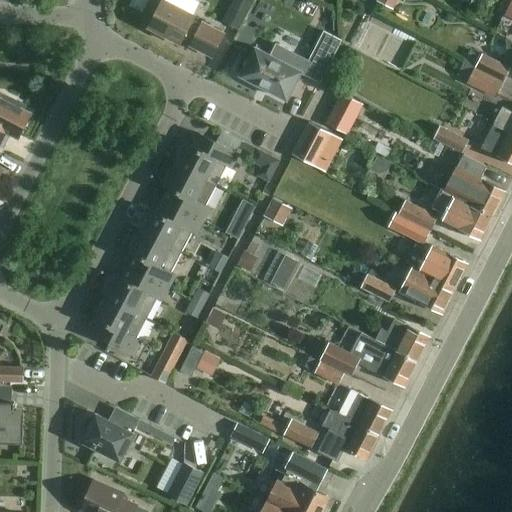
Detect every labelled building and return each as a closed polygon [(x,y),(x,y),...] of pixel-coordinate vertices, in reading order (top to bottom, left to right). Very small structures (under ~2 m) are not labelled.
[(152,0),(148,0),(142,14),(153,19),(148,27),(153,29),(151,33),(163,40),(165,36),(179,43),(182,38),(191,43),(190,45),(211,56),(223,34),(201,22),(201,24),(191,19),(194,15),(164,0),(161,0),(160,4),(152,0)] [(247,14),(254,0),(233,0),(231,6),(247,14)] [(511,14),(511,0),(507,0),(502,10),(511,14)] [(310,60),(303,72),(320,80),(321,78),(341,40),(324,32),(310,60)] [(255,45),(240,75),(287,100),(301,71),(303,72),(310,60),(276,43),(271,54),(255,45)] [(470,51),(465,61),(475,66),(480,56),(470,51)] [(480,56),(475,66),(504,80),(510,67),(482,53),(480,56)] [(465,61),(458,73),(469,79),(475,67),(475,66),(465,61)] [(467,81),(496,96),(503,81),(475,67),(469,79),(467,81)] [(341,93),(326,122),(347,133),(362,104),(341,93)] [(17,138),(30,113),(23,109),(25,105),(2,94),(0,97),(0,144),(4,146),(10,134),(17,138)] [(494,122),(511,131),(511,110),(502,106),(494,122)] [(309,122),(292,154),(314,165),(331,133),(309,122)] [(511,162),(511,131),(494,122),(481,147),(498,155),(498,156),(511,162)] [(440,126),(434,139),(461,153),(467,140),(440,126)] [(178,160),(176,164),(216,185),(227,164),(231,167),(238,154),(198,132),(191,145),(187,142),(185,146),(182,145),(175,158),(178,160)] [(379,142),(375,150),(387,156),(391,148),(379,142)] [(455,171),(446,190),(493,215),(506,191),(481,177),(486,166),(464,155),(455,171)] [(169,188),(163,200),(203,221),(210,208),(205,206),(216,185),(176,164),(173,168),(171,167),(164,180),(166,182),(164,186),(169,188)] [(493,215),(446,190),(441,188),(431,209),(445,215),(443,220),(461,229),(461,228),(481,239),(493,215)] [(289,208),(273,198),(263,216),(280,225),(289,208)] [(143,226),(141,231),(181,252),(192,231),(197,233),(203,221),(163,200),(156,211),(152,209),(150,213),(147,211),(140,225),(143,226)] [(430,229),(437,215),(406,200),(399,213),(429,229),(430,229)] [(397,212),(389,226),(422,243),(429,229),(399,213),(397,212)] [(231,226),(227,233),(239,239),(243,232),(231,226)] [(134,255),(128,266),(168,287),(175,275),(170,272),(181,252),(141,231),(139,235),(136,233),(129,247),(131,248),(129,252),(134,255)] [(413,267),(455,288),(468,263),(447,252),(446,253),(433,247),(420,270),(413,266),(413,267)] [(216,251),(209,266),(220,272),(228,257),(216,251)] [(244,251),(236,266),(248,272),(256,257),(244,251)] [(285,255),(271,283),(283,289),(297,261),(285,255)] [(108,293),(106,297),(146,318),(157,297),(162,300),(168,287),(128,266),(122,278),(117,275),(115,279),(112,278),(105,292),(108,293)] [(400,291),(413,297),(443,313),(455,288),(413,267),(400,291)] [(368,274),(362,287),(389,300),(395,288),(368,274)] [(192,299),(203,305),(209,293),(198,287),(192,299)] [(146,318),(106,297),(104,301),(101,300),(94,313),(97,315),(95,319),(99,321),(93,333),(133,354),(140,341),(136,339),(146,318)] [(192,299),(185,312),(196,317),(203,305),(192,299)] [(214,308),(206,323),(217,329),(225,314),(214,308)] [(381,327),(375,340),(417,362),(430,337),(394,318),(388,331),(381,327)] [(0,380),(22,381),(23,367),(0,365),(0,334),(4,327),(0,324),(0,380)] [(154,368),(149,377),(165,385),(170,376),(188,340),(173,332),(154,368)] [(417,362),(375,340),(361,333),(351,354),(329,342),(328,344),(321,358),(353,374),(358,363),(379,373),(405,386),(417,362)] [(320,340),(313,354),(321,358),(328,344),(320,340)] [(46,360),(47,348),(9,345),(8,357),(46,360)] [(212,377),(221,359),(203,351),(195,369),(212,377)] [(321,361),(315,373),(338,384),(344,373),(321,361)] [(352,390),(340,414),(380,435),(392,411),(352,390)] [(0,441),(21,442),(21,446),(22,446),(23,421),(22,421),(22,415),(13,414),(14,402),(0,401),(0,441)] [(329,428),(317,451),(337,462),(344,448),(367,460),(380,435),(340,414),(331,409),(323,425),(329,428)] [(88,428),(82,440),(120,460),(127,445),(140,452),(148,436),(134,429),(132,433),(96,414),(94,417),(89,416),(85,424),(88,428)] [(283,436),(287,426),(263,414),(259,424),(283,436)] [(310,447),(318,432),(292,419),(284,433),(310,447)] [(277,480),(267,500),(290,511),(321,511),(329,497),(317,491),(320,484),(328,469),(293,451),(290,456),(283,470),(286,472),(281,482),(277,480)] [(173,456),(158,485),(168,491),(184,461),(173,456)] [(203,472),(184,462),(167,494),(186,504),(203,472)] [(213,472),(207,485),(218,491),(224,478),(213,472)] [(93,480),(79,511),(81,511),(133,511),(137,505),(121,498),(123,493),(93,480)] [(290,511),(267,500),(260,511),(290,511)]
